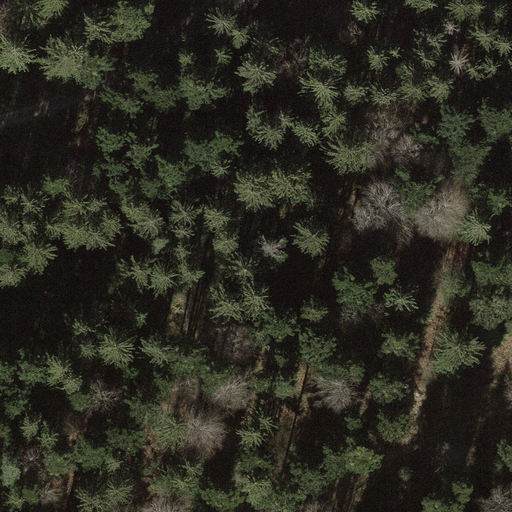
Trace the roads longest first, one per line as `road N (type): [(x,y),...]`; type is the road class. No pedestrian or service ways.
road 1 (track): [(0,121),(94,88),(225,0)]
road 2 (track): [(312,511),(362,474),(511,406)]
